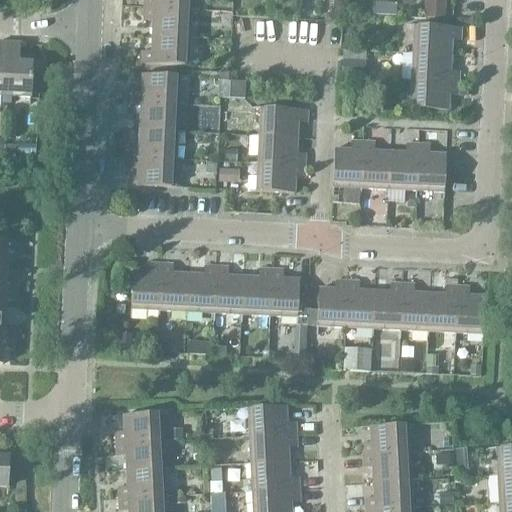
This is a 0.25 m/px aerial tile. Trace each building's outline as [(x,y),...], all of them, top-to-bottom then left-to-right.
[(144,0),(144,10),(191,12),(191,0),(144,0)] [(379,4),(371,3),(370,16),(379,16),(379,4)] [(444,4),(426,3),(425,20),(443,20),(444,4)] [(152,22),(151,38),(189,39),(191,12),(144,10),(144,22),(152,22)] [(232,20),(234,33),(251,31),(249,17),(232,20)] [(413,27),(411,55),(449,56),(450,41),(459,41),(459,29),(413,27)] [(142,65),(146,65),(188,67),(189,39),(151,38),(151,53),(142,53),(142,65)] [(8,44),(6,97),(30,98),(32,65),(18,65),(19,45),(8,44)] [(366,52),(342,52),(342,78),(346,78),(365,78),(366,52)] [(411,55),(410,83),(457,85),(457,72),(449,72),(449,56),(411,55)] [(132,90),(131,103),(178,105),(180,77),(141,75),(140,91),(132,90)] [(203,94),(205,82),(192,80),(189,92),(203,94)] [(227,98),(243,99),(244,82),(228,82),(227,98)] [(410,83),(409,111),(446,112),(447,96),(466,97),(466,90),(457,89),(457,85),(410,83)] [(139,115),(138,131),(177,132),(178,105),(131,103),(131,115),(139,115)] [(259,108),(258,136),(295,138),(296,123),(306,123),(307,111),(259,108)] [(129,146),(128,157),(176,160),(177,132),(138,131),(138,146),(129,146)] [(258,136),(257,164),(303,166),(304,154),(295,154),(295,138),(258,136)] [(331,187),(359,189),(361,142),(350,141),(349,150),(333,149),(331,187)] [(359,189),(387,190),(388,152),(372,151),(373,143),(361,142),(359,189)] [(387,190),(414,192),(416,145),(403,144),(403,153),(388,152),(387,190)] [(416,145),(414,192),(442,193),(444,155),(427,154),(428,146),(416,145)] [(176,160),(128,157),(127,169),(136,170),(136,186),(174,188),(176,160)] [(303,166),(257,164),(256,191),(293,193),(294,178),(303,178),(303,166)] [(0,268),(6,269),(7,254),(18,255),(18,245),(7,245),(7,243),(0,243),(0,268)] [(157,312),(160,266),(148,265),(148,274),(131,273),(129,311),(157,312)] [(157,312),(185,314),(187,275),(171,275),(171,266),(160,266),(157,312)] [(6,269),(0,268),(0,292),(16,293),(16,284),(5,283),(6,269)] [(185,314),(213,315),(215,268),(203,268),(202,276),(187,275),(185,314)] [(213,315),(240,316),(242,278),(227,277),(227,269),(215,268),(213,315)] [(240,316),(268,317),(270,270),(258,270),(257,279),(242,278),(240,316)] [(270,270),(268,317),(296,319),(297,281),(282,280),(282,271),(270,270)] [(315,328),(343,330),(346,283),(334,282),(334,291),(317,290),(315,328)] [(343,330),(371,331),(373,293),(358,292),(358,283),(346,283),(343,330)] [(371,331),(399,332),(401,285),(389,285),(388,294),(373,293),(371,331)] [(399,332),(426,334),(428,295),(412,295),(413,286),(401,285),(399,332)] [(426,334),(454,335),(456,288),(444,288),(444,296),(428,295),(426,334)] [(456,288),(454,335),(482,336),(484,298),(467,297),(468,289),(456,288)] [(16,293),(0,292),(0,316),(3,317),(4,302),(15,303),(16,293)] [(307,302),(296,301),(296,319),(295,327),(307,327),(308,312),(307,311),(307,302)] [(3,317),(0,316),(0,341),(13,342),(14,332),(3,332),(3,317)] [(0,365),(1,365),(1,351),(13,352),(13,342),(0,341),(0,365)] [(399,366),(413,367),(414,348),(400,347),(399,366)] [(370,359),(344,357),(343,372),(369,373),(370,359)] [(247,410),(248,438),(295,436),(294,424),(284,424),(283,408),(247,410)] [(114,433),(115,445),(161,442),(160,414),(123,416),(124,433),(114,433)] [(361,457),(407,454),(406,426),(368,428),(369,444),(360,444),(361,457)] [(248,438),(250,465),(286,464),(286,448),(295,448),(295,436),(248,438)] [(125,457),(125,473),(163,470),(161,442),(115,445),(115,458),(125,457)] [(511,448),(494,450),(496,477),(511,476),(511,448)] [(372,484),(409,482),(407,454),(361,457),(361,469),(371,469),(372,484)] [(0,489),(6,490),(7,483),(9,483),(10,470),(7,470),(8,459),(0,458),(0,489)] [(250,465),(252,493),(297,490),(297,478),(287,479),(286,464),(250,465)] [(117,489),(117,501),(164,498),(163,470),(125,473),(126,488),(117,489)] [(511,476),(496,477),(497,505),(511,504),(511,476)] [(363,511),(369,511),(410,509),(409,482),(372,484),(372,500),(363,500),(363,511)] [(252,493),(252,511),(289,511),(289,503),(298,502),(297,490),(252,493)] [(164,511),(164,498),(117,501),(117,511),(164,511)]
